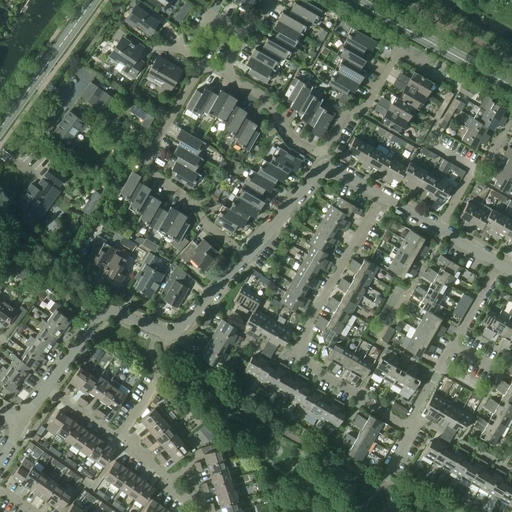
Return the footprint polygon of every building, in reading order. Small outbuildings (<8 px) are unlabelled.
[(135,7),(131,12),(126,19),(134,26),(136,23),(150,33),(158,21),(151,16),(154,11),(139,0),(132,0),(130,4),(135,7)] [(151,0),(163,8),(167,2),(169,3),(170,0),(151,0)] [(233,0),(233,1),(249,10),(254,0),(233,0)] [(291,10),(309,20),(314,23),(321,10),(303,0),(301,5),(295,2),(291,10)] [(301,33),(309,20),(291,10),(288,15),(283,12),(278,20),(301,33)] [(278,31),(276,36),(294,46),(301,33),(278,20),(273,28),(278,31)] [(353,28),(345,41),(364,52),(367,47),(372,50),(376,42),(353,28)] [(319,35),(316,41),(320,44),(324,38),(319,35)] [(268,38),(263,46),(281,56),(286,60),(294,46),(276,36),(273,41),(268,38)] [(123,70),(132,76),(143,61),(137,57),(142,50),(124,38),(118,47),(116,46),(109,55),(117,61),(119,58),(127,64),(123,70)] [(342,57),(361,68),(366,60),(361,57),(364,52),(345,41),(338,54),(342,57)] [(250,56),(273,70),(274,70),(277,70),(279,67),(278,64),(277,64),(281,56),(263,46),(260,51),(255,48),(250,56)] [(162,86),(170,91),(183,69),(158,55),(147,74),(163,83),(162,86)] [(273,70),(250,56),(246,64),(251,67),(248,72),(266,82),(273,70)] [(342,57),(335,70),(359,83),(363,75),(359,72),(361,68),(342,57)] [(359,83),(335,70),(327,83),(346,94),(349,89),(354,92),(359,83)] [(406,84),(426,96),(434,82),(414,71),(406,84)] [(298,111),(309,92),(312,87),(298,79),(294,77),(291,84),(294,86),(287,98),(292,100),(289,106),(298,111)] [(118,103),(113,99),(90,83),(81,95),(92,103),(90,106),(102,114),(107,118),(118,103)] [(463,83),(459,91),(470,97),(475,89),(463,83)] [(406,84),(398,98),(415,107),(418,109),(426,96),(406,84)] [(199,115),(202,111),(202,110),(212,92),(204,87),(201,92),(196,89),(186,107),(199,115)] [(202,110),(215,118),(229,94),(220,88),(217,94),(212,92),(202,110),(202,111),(202,110)] [(441,104),(446,107),(453,94),(449,91),(441,104)] [(308,123),(319,105),(322,100),(309,92),(298,111),(303,113),(300,118),(308,123)] [(215,118),(227,125),(228,126),(238,107),(233,104),(237,98),(229,94),(215,118)] [(395,96),(387,109),(407,120),(415,107),(398,98),(395,96)] [(451,106),(455,108),(459,101),(455,98),(451,106)] [(490,100),(484,111),(504,122),(506,117),(501,114),(505,108),(490,100)] [(441,104),(433,117),(435,118),(434,119),(438,121),(446,107),(441,104)] [(319,105),(308,123),(313,126),(310,131),(321,137),(334,114),(319,105)] [(452,115),(455,108),(451,106),(447,112),(452,115)] [(224,130),(237,138),(248,119),(244,116),(246,112),(238,107),(228,126),(227,125),(224,130)] [(407,120),(387,109),(380,122),(400,134),(407,120)] [(61,144),(64,140),(67,142),(78,127),(82,130),(86,124),(69,111),(54,132),(56,134),(52,138),(61,144)] [(484,111),(478,121),(478,122),(488,127),(493,130),(496,123),(501,126),(504,122),(484,111)] [(430,115),(422,128),(427,131),(434,119),(435,118),(433,117),(430,115)] [(485,133),(488,127),(478,122),(478,121),(469,116),(463,126),(467,129),(468,129),(487,140),(489,135),(485,133)] [(237,138),(234,143),(248,151),(259,132),(254,129),(256,124),(248,119),(237,138)] [(443,119),(439,126),(437,129),(442,132),(443,129),(447,122),(443,119)] [(384,135),(386,131),(379,127),(377,131),(384,135)] [(181,139),(178,144),(196,155),(204,142),(180,128),(176,137),(181,139)] [(427,131),(422,128),(414,142),(419,145),(427,131)] [(468,129),(467,129),(461,140),(476,148),(480,141),(484,144),(487,140),(468,129)] [(393,135),(386,131),(384,135),(390,139),(393,135)] [(357,157),(365,143),(355,137),(348,149),(339,144),(335,152),(348,159),(351,154),(357,157)] [(397,143),(404,147),(407,143),(400,139),(397,143)] [(361,166),(365,168),(376,149),(365,143),(357,157),(363,161),(361,166)] [(407,143),(404,147),(411,151),(414,147),(407,143)] [(178,156),(175,161),(193,171),(194,171),(202,158),(196,155),(178,144),(173,153),(178,156)] [(278,147),(269,162),(269,163),(287,174),(290,168),(295,172),(302,160),(278,147)] [(428,156),(430,151),(423,147),(420,152),(428,156)] [(372,166),(378,169),(386,155),(376,149),(365,168),(369,171),(372,166)] [(430,151),(428,156),(434,160),(437,155),(430,151)] [(381,178),(386,180),(397,161),(400,154),(396,152),(395,154),(394,154),(391,158),(386,155),(378,169),(384,173),(381,178)] [(264,159),(256,173),(274,184),(277,178),(283,181),(287,174),(269,163),(269,162),(264,159)] [(448,168),(451,163),(450,163),(451,163),(444,159),(438,169),(445,173),(448,168)] [(193,171),(175,161),(171,168),(176,172),(173,177),(192,187),(199,174),(194,171),(193,171)] [(407,167),(397,161),(386,180),(390,183),(393,178),(399,181),(402,176),(407,167)] [(405,185),(410,187),(421,168),(410,161),(407,167),(402,176),(408,180),(405,185)] [(457,167),(451,163),(448,168),(455,172),(457,167)] [(497,168),(494,172),(511,182),(511,168),(505,164),(502,170),(497,168)] [(59,187),(66,178),(50,166),(35,186),(31,183),(16,203),(30,213),(37,218),(44,208),(43,206),(46,202),(48,203),(54,195),(49,192),(54,186),(53,185),(54,183),(59,187)] [(417,185),(423,188),(431,173),(421,168),(410,187),(414,190),(417,185)] [(132,201),(142,183),(137,180),(140,175),(132,170),(119,193),(132,201)] [(270,191),(274,184),(256,173),(251,170),(243,183),(262,193),(265,188),(270,191)] [(511,186),(511,182),(494,172),(492,176),(497,179),(493,185),(508,193),(511,186)] [(426,196),(430,199),(442,180),(431,173),(423,188),(429,191),(426,196)] [(442,180),(430,199),(435,201),(437,196),(444,200),(452,185),(442,180)] [(483,190),(486,186),(479,182),(476,186),(483,190)] [(129,206),(142,214),(152,196),(147,193),(150,188),(142,183),(132,201),(129,206)] [(243,183),(236,196),(259,209),(264,201),(259,198),(262,193),(243,183)] [(498,199),(500,194),(493,190),(491,195),(498,199)] [(95,191),(92,196),(99,201),(102,196),(95,191)] [(201,192),(195,195),(198,201),(204,198),(201,192)] [(498,199),(508,205),(511,200),(500,194),(498,199)] [(139,219),(152,227),(162,209),(157,206),(160,201),(152,196),(142,214),(139,219)] [(236,196),(228,208),(228,209),(247,220),(250,214),(255,217),(259,209),(236,196)] [(331,205),(330,206),(345,214),(348,216),(351,211),(359,215),(362,211),(340,198),(334,207),(331,205)] [(463,225),(468,228),(479,208),(468,202),(460,216),(466,220),(463,225)] [(482,203),(479,208),(468,228),(472,230),(475,225),(481,229),(484,224),(489,214),(492,209),(482,203)] [(228,209),(228,208),(223,205),(214,221),(233,232),(237,224),(242,227),(247,220),(228,209)] [(152,227),(165,234),(178,211),(170,206),(167,212),(162,209),(152,227)] [(330,206),(325,215),(347,228),(350,223),(342,218),(345,214),(330,206)] [(487,232),(491,234),(502,215),(492,209),(489,214),(484,224),(489,227),(487,232)] [(165,234),(172,239),(170,243),(179,251),(189,241),(182,235),(188,224),(183,221),(186,216),(178,211),(165,234)] [(325,215),(320,224),(334,233),(337,228),(345,232),(347,228),(325,215)] [(499,232),(504,235),(511,221),(511,220),(502,215),(491,234),(496,237),(499,232)] [(320,224),(314,234),(336,247),(340,241),(332,237),(334,233),(320,224)] [(404,240),(426,252),(429,248),(421,243),(424,238),(410,230),(404,240)] [(314,234),(309,243),(327,253),(323,251),(326,246),(334,251),(336,247),(314,234)] [(191,258),(204,269),(213,259),(210,256),(216,250),(203,239),(198,245),(192,240),(178,255),(187,263),(191,258)] [(404,240),(399,249),(413,257),(416,252),(424,257),(426,252),(404,240)] [(101,261),(106,265),(114,252),(116,248),(104,241),(100,248),(94,244),(87,257),(99,264),(101,261)] [(312,245),(307,254),(329,267),(332,262),(324,258),(327,253),(309,243),(312,245)] [(394,258),(394,259),(416,271),(418,267),(410,262),(413,257),(399,249),(394,246),(389,255),(394,258)] [(114,252),(106,265),(112,268),(108,275),(121,282),(128,269),(122,265),(126,259),(114,252)] [(136,287),(151,295),(163,275),(155,270),(158,266),(154,264),(158,257),(149,252),(134,277),(139,280),(136,287)] [(307,254),(302,264),(316,272),(318,268),(326,272),(329,267),(307,254)] [(44,255),(42,259),(50,264),(53,260),(44,255)] [(454,276),(457,278),(463,269),(441,256),(438,261),(446,265),(443,269),(443,270),(454,276)] [(350,264),(373,277),(379,267),(364,259),(361,264),(353,259),(350,264)] [(416,271),(394,259),(388,268),(402,276),(405,271),(413,276),(416,271)] [(302,264),(296,273),(318,286),(321,281),(313,277),(316,272),(302,264)] [(356,273),(353,278),(368,286),(373,277),(350,264),(348,268),(356,273)] [(164,299),(176,306),(187,287),(180,283),(186,273),(176,265),(162,289),(168,292),(164,299)] [(429,268),(427,273),(448,285),(454,276),(443,270),(443,269),(440,267),(437,272),(429,268)] [(296,273),(291,283),(305,291),(308,286),(315,291),(318,286),(296,273)] [(432,282),(429,287),(443,295),(448,285),(427,273),(424,277),(432,282)] [(342,278),(340,283),(362,296),(368,286),(353,278),(350,283),(342,278)] [(291,283),(285,292),(307,305),(310,300),(302,296),(305,291),(291,283)] [(345,292),(342,297),(356,305),(362,296),(340,283),(337,288),(345,292)] [(0,292),(1,291),(0,290),(0,289),(2,287),(0,285),(0,315),(9,303),(0,296),(0,292)] [(238,314),(251,292),(241,286),(233,301),(238,304),(234,312),(238,314)] [(419,287),(416,292),(437,304),(438,304),(443,295),(429,287),(426,291),(419,287)] [(261,297),(251,292),(238,314),(243,317),(248,309),(252,312),(246,323),(261,297)] [(307,305),(285,292),(280,302),(294,310),(297,305),(305,309),(307,305)] [(421,308),(426,311),(432,314),(432,313),(437,316),(443,306),(438,304),(437,304),(416,292),(413,296),(421,301),(418,306),(421,308)] [(246,333),(251,336),(264,314),(255,309),(261,298),(261,297),(246,323),(251,326),(246,333)] [(332,297),(329,301),(351,314),(356,305),(342,297),(339,301),(332,297)] [(334,311),(331,315),(346,324),(351,314),(329,301),(326,306),(334,311)] [(50,317),(68,331),(70,327),(67,324),(70,320),(59,311),(62,307),(55,302),(48,310),(53,313),(50,317)] [(18,310),(9,303),(0,315),(0,322),(6,327),(14,317),(19,320),(26,310),(21,306),(18,310)] [(421,308),(416,317),(421,320),(444,333),(446,328),(439,324),(442,318),(437,316),(432,313),(432,314),(426,311),(421,308)] [(486,337),(499,315),(489,309),(481,324),(486,327),(481,335),(486,337)] [(260,331),(265,334),(273,319),(264,314),(251,336),(256,339),(260,331)] [(321,316),(318,321),(340,333),(346,324),(331,315),(328,320),(321,316)] [(495,332),(500,335),(508,320),(499,315),(486,337),(491,340),(495,332)] [(43,319),(40,323),(58,336),(61,332),(65,335),(68,331),(50,317),(46,322),(43,319)] [(222,319),(216,328),(238,341),(241,337),(233,332),(236,327),(222,319)] [(265,344),(270,347),(283,325),(273,319),(265,334),(269,336),(265,344)] [(421,320),(416,329),(431,338),(433,333),(441,337),(444,333),(421,320)] [(500,346),(505,348),(511,335),(511,322),(508,320),(500,335),(504,337),(500,346)] [(322,336),(325,346),(336,343),(335,342),(340,333),(318,321),(315,325),(323,330),(320,335),(322,336)] [(398,322),(395,328),(399,331),(403,325),(398,322)] [(41,329),(38,334),(56,347),(58,343),(55,341),(58,336),(40,323),(37,327),(41,329)] [(283,325),(270,347),(274,349),(279,342),(284,345),(293,330),(283,325)] [(389,326),(386,332),(391,335),(395,329),(389,326)] [(216,328),(211,338),(225,346),(228,342),(236,346),(238,341),(216,328)] [(416,329),(410,339),(433,352),(436,347),(428,343),(431,338),(416,329)] [(31,336),(28,340),(46,353),(49,348),(53,351),(56,347),(38,334),(34,338),(31,336)] [(211,338),(205,347),(227,360),(230,355),(223,351),(225,346),(211,338)] [(433,352),(410,339),(405,349),(414,354),(419,357),(423,352),(430,356),(433,352)] [(29,346),(25,350),(43,364),(46,360),(43,357),(46,353),(28,340),(25,343),(29,346)] [(336,344),(336,343),(325,346),(327,355),(326,357),(331,360),(325,371),(329,373),(331,371),(344,348),(336,344)] [(97,347),(92,356),(99,360),(104,352),(97,347)] [(227,360),(205,347),(200,357),(214,366),(217,360),(225,364),(227,360)] [(340,366),(345,368),(353,354),(344,348),(331,371),(332,371),(330,373),(334,376),(340,366)] [(19,352),(16,356),(30,367),(33,370),(37,365),(41,368),(43,364),(25,350),(22,355),(19,352)] [(243,370),(253,376),(266,354),(261,352),(257,359),(252,356),(243,370)] [(13,360),(10,364),(28,378),(31,374),(27,371),(30,367),(16,356),(13,353),(10,357),(13,360)] [(373,372),(383,378),(396,356),(391,353),(386,361),(381,358),(373,372)] [(253,376),(263,381),(271,367),(267,365),(271,357),(266,354),(253,376)] [(345,379),(350,382),(363,359),(353,354),(345,368),(350,371),(345,379)] [(383,378),(393,383),(401,369),(396,367),(401,359),(396,356),(383,378)] [(373,365),(363,359),(350,382),(355,384),(359,376),(364,379),(373,365)] [(263,381),(272,387),(285,365),(280,362),(275,370),(271,367),(263,381)] [(3,366),(0,370),(18,383),(22,379),(25,381),(28,378),(10,364),(7,369),(3,366)] [(393,383),(402,389),(414,367),(410,364),(405,372),(401,369),(393,383)] [(272,387),(281,392),(290,378),(285,375),(289,368),(285,365),(272,387)] [(79,388),(89,373),(80,367),(70,382),(79,388)] [(414,367),(402,389),(411,394),(420,380),(414,377),(419,369),(414,367)] [(18,383),(0,370),(0,375),(1,376),(0,377),(0,382),(5,387),(1,391),(12,399),(19,390),(15,388),(18,383)] [(89,373),(79,388),(88,394),(90,391),(89,391),(98,380),(97,379),(89,373)] [(281,392),(291,398),(303,376),(299,373),(294,381),(290,378),(281,392)] [(90,391),(98,397),(109,383),(99,376),(97,379),(98,380),(89,391),(90,391)] [(308,379),(303,376),(291,398),(300,403),(297,407),(298,407),(308,389),(304,386),(308,379)] [(109,383),(98,397),(107,404),(117,389),(120,385),(112,378),(109,383)] [(501,380),(498,385),(511,392),(511,379),(511,380),(509,385),(501,380)] [(238,381),(234,388),(240,391),(244,384),(238,381)] [(503,394),(501,399),(511,405),(511,392),(498,385),(496,390),(503,394)] [(298,407),(307,412),(320,390),(316,387),(312,395),(307,392),(309,389),(308,389),(298,407)] [(116,410),(126,395),(128,392),(127,391),(125,394),(117,389),(107,404),(116,410)] [(307,412),(317,418),(325,404),(321,401),(325,393),(320,390),(307,412)] [(430,421),(443,399),(433,393),(425,407),(430,410),(426,418),(430,421)] [(317,418),(326,423),(339,401),(335,398),(330,406),(325,404),(317,418)] [(440,416),(444,418),(452,404),(443,399),(430,421),(435,424),(440,416)] [(490,399),(487,404),(510,416),(511,412),(511,405),(501,399),(498,403),(490,399)] [(339,401),(326,423),(336,429),(344,415),(339,412),(344,404),(339,401)] [(394,402),(391,408),(397,412),(401,406),(394,402)] [(158,404),(154,408),(140,419),(147,428),(165,413),(158,404)] [(444,429),(449,432),(462,410),(452,404),(444,418),(449,421),(444,429)] [(493,413),(490,417),(504,425),(510,416),(487,404),(485,408),(493,413)] [(56,433),(68,416),(59,410),(46,429),(55,435),(56,433)] [(462,410),(449,432),(453,434),(458,426),(463,429),(471,415),(462,410)] [(147,428),(154,436),(168,425),(172,422),(165,413),(147,428)] [(358,415),(356,419),(378,432),(383,422),(369,414),(366,419),(358,415)] [(56,433),(64,438),(76,422),(68,416),(56,433)] [(479,417),(476,422),(499,435),(504,425),(490,417),(487,422),(479,417)] [(361,428),(358,433),(372,441),(378,432),(356,419),(353,424),(361,428)] [(64,438),(71,444),(83,427),(76,422),(64,438)] [(493,445),(499,435),(476,422),(474,427),(482,431),(479,436),(493,445)] [(203,424),(199,428),(204,434),(208,430),(203,424)] [(154,436),(161,444),(175,433),(168,425),(154,436)] [(71,444),(79,449),(91,433),(83,427),(71,444)] [(79,449),(88,455),(99,438),(91,433),(79,449)] [(161,444),(168,453),(182,441),(175,433),(161,444)] [(348,433),(345,438),(367,451),(372,441),(358,433),(356,438),(348,433)] [(422,456),(432,461),(445,439),(440,436),(435,444),(431,441),(422,456)] [(88,455),(95,461),(107,444),(99,438),(88,455)] [(186,438),(182,441),(168,453),(175,461),(193,447),(186,438)] [(367,451),(345,438),(342,442),(350,447),(347,452),(361,461),(367,451)] [(432,461),(441,467),(450,452),(445,449),(449,441),(445,439),(432,461)] [(219,443),(202,448),(203,452),(207,464),(224,459),(229,457),(225,447),(221,449),(220,446),(219,443)] [(115,450),(107,444),(95,461),(103,466),(115,450)] [(441,467),(451,472),(464,450),(459,447),(455,455),(450,452),(441,467)] [(451,472),(460,477),(468,463),(464,460),(468,452),(464,450),(451,472)] [(207,464),(210,474),(227,469),(232,468),(229,457),(224,459),(207,464)] [(460,477),(469,483),(482,460),(477,457),(473,465),(468,463),(460,477)] [(33,466),(33,467),(34,465),(25,458),(12,477),(21,483),(33,466)] [(112,482),(123,466),(115,460),(104,477),(112,482)] [(469,483),(478,488),(487,474),(482,471),(487,463),(482,460),(469,483)] [(65,466),(59,462),(57,466),(62,470),(65,466)] [(84,465),(82,468),(80,471),(85,475),(88,472),(90,469),(84,465)] [(21,483),(29,488),(41,472),(33,467),(33,466),(21,483)] [(112,482),(119,488),(131,471),(123,466),(112,482)] [(478,488),(488,494),(501,471),(496,468),(491,476),(487,474),(478,488)] [(210,474),(214,485),(231,479),(227,469),(210,474)] [(119,488),(127,493),(139,477),(131,471),(119,488)] [(488,494),(497,499),(506,485),(501,482),(506,474),(501,471),(488,494)] [(29,488),(37,494),(48,477),(41,472),(29,488)] [(37,494),(45,499),(56,483),(48,477),(37,494)] [(127,493),(135,499),(147,482),(139,477),(127,493)] [(214,485),(217,495),(234,490),(231,479),(214,485)] [(155,488),(147,482),(135,499),(143,504),(155,488)] [(45,499),(53,505),(64,488),(56,483),(45,499)] [(497,499),(507,505),(511,495),(511,484),(511,487),(506,485),(497,499)] [(64,488),(53,505),(61,511),(72,494),(64,488)] [(217,495),(220,505),(237,500),(234,490),(217,495)] [(117,508),(119,504),(122,500),(117,497),(112,504),(117,508)] [(142,511),(154,511),(160,504),(152,499),(142,511)] [(240,510),(237,500),(220,505),(222,511),(234,511),(240,510),(242,509),(240,510)]
